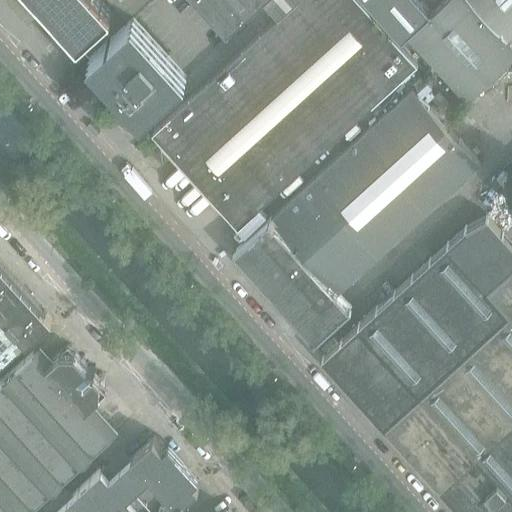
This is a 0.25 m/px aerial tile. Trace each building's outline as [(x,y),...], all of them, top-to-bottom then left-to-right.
[(102,0),(35,0),(75,44),(79,40),(80,41),(112,12),(112,11),(112,10),(102,0)] [(174,153),(218,201),(239,224),(418,62),(399,41),(362,0),(295,0),(278,16),(153,130),(163,142),(153,151),(174,153)] [(261,0),(264,0),(266,2),(278,16),(295,0),(197,0),(227,32),(261,0)] [(362,0),(399,41),(408,33),(432,11),(421,0),(362,0)] [(511,0),(443,0),(432,11),(408,33),(467,98),(511,57),(511,42),(509,39),(511,35),(511,0)] [(121,95),(142,118),(187,77),(133,18),(88,59),(109,82),(104,87),(115,99),(121,95)] [(250,263),(315,334),(314,335),(316,337),(321,333),(351,306),(338,291),(480,162),(429,105),(435,99),(427,90),(421,96),(413,87),(241,244),(236,249),(238,251),(240,249),(251,261),(250,263)] [(466,225),(430,257),(323,355),(464,511),(511,511),(511,240),(488,214),(466,225)] [(0,365),(52,318),(45,310),(47,308),(0,255),(0,365)] [(0,511),(25,511),(111,434),(86,406),(108,386),(95,372),(95,365),(88,365),(68,343),(46,363),(34,349),(0,380),(0,511)] [(169,442),(164,446),(154,435),(110,474),(102,466),(50,511),(169,511),(199,485),(195,480),(199,476),(169,442)]
